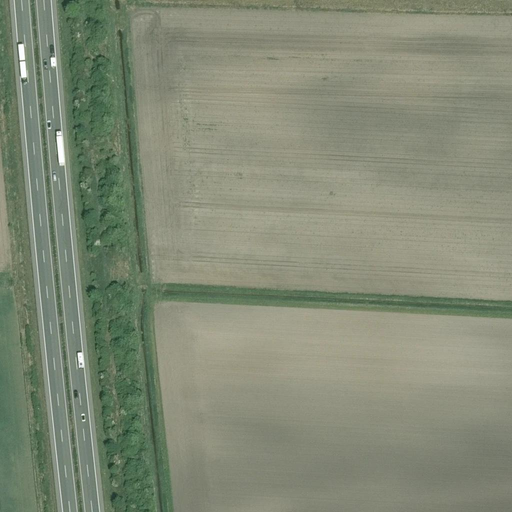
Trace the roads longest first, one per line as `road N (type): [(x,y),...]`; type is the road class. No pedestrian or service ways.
road 1 (motorway): [(22,0),(71,511)]
road 2 (motorway): [(93,511),(44,0)]
